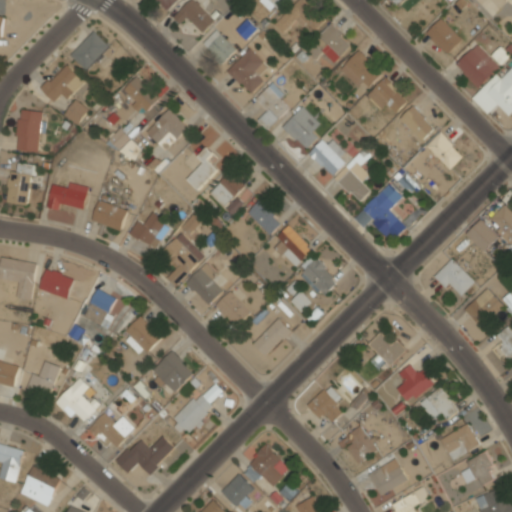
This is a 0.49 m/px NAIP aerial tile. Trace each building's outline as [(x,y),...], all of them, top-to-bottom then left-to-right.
[(178,0),(156,0),(167,11),(178,0)] [(180,25),(189,16),(203,31),(215,20),(195,0),(190,0),(173,17),(180,25)] [(260,0),(273,13),(286,0),(260,0)] [(328,17),(311,0),(297,0),(290,7),(314,31),(328,17)] [(426,31),(447,54),(463,39),(442,16),(426,31)] [(352,43),(331,22),(313,40),(334,61),(352,43)] [(203,42),(223,62),(237,49),(217,29),(203,42)] [(71,55),(86,70),(110,47),(94,31),(71,55)] [(476,86),(498,65),(478,42),(455,63),(476,86)] [(265,63),(250,47),(227,70),(250,93),(265,78),(257,71),(265,63)] [(370,67),(374,63),(359,48),(340,67),(363,90),(378,75),(370,67)] [(55,102),(62,95),(67,99),(85,82),(66,63),(41,88),(55,102)] [(495,74),(472,97),(488,113),(497,103),(507,114),(511,108),(511,65),(499,78),(495,74)] [(121,90),(143,112),(158,97),(137,75),(121,90)] [(392,103),(396,108),(406,98),(385,77),(367,95),(383,112),(392,103)] [(255,99),(267,110),(259,119),(269,128),(289,106),(281,99),(287,93),(273,80),(255,99)] [(78,124),(89,109),(75,99),(64,114),(78,124)] [(400,117),(423,140),(437,126),(414,103),(400,117)] [(320,134),(312,128),(319,119),(302,104),(282,127),(307,148),(320,134)] [(38,151),(43,110),(20,108),(15,148),(38,151)] [(146,131),(165,149),(188,126),(169,108),(146,131)] [(109,138),(117,147),(129,137),(121,127),(109,138)] [(426,144),(450,169),(464,154),(440,130),(426,144)] [(334,139),(329,145),(322,138),(309,152),(332,175),(351,156),(334,139)] [(135,160),(143,147),(129,139),(121,151),(135,160)] [(196,155),(202,162),(186,178),(197,189),(217,168),(208,160),(214,154),(206,145),(196,155)] [(3,197),(21,205),(38,170),(21,161),(16,171),(15,171),(3,197)] [(370,175),(356,161),(338,180),(360,202),(371,190),(363,181),(370,175)] [(209,192),(232,214),(252,192),(229,171),(209,192)] [(82,209),(89,186),(69,181),(68,186),(54,182),(47,206),(60,210),(62,203),(82,209)] [(403,196),(389,183),(356,217),(364,225),(371,219),(392,240),(407,225),(391,208),(403,196)] [(284,220),(261,197),(248,211),(270,234),(284,220)] [(92,219),(120,230),(128,209),(100,198),(92,219)] [(490,220),(511,242),(511,203),(509,201),(490,220)] [(131,230),(149,247),(169,226),(154,211),(143,223),(140,221),(131,230)] [(189,232),(201,221),(194,214),(182,225),(189,232)] [(468,232),(486,252),(502,237),(483,217),(468,232)] [(281,242),(276,248),(295,266),(313,248),(289,224),(276,237),(281,242)] [(169,277),(176,284),(204,257),(181,233),(160,253),(176,269),(169,277)] [(299,271),(322,296),(340,280),(316,255),(299,271)] [(0,264),(0,278),(20,281),(17,297),(32,299),(37,263),(1,257),(0,264)] [(434,274),(458,298),(475,280),(452,257),(434,274)] [(186,283),(208,305),(224,290),(202,267),(186,283)] [(67,298),(74,278),(47,268),(40,288),(67,298)] [(464,309),(479,324),(503,301),(488,286),(464,309)] [(105,326),(119,298),(97,288),(84,316),(105,326)] [(290,300),(303,313),(314,302),(301,289),(290,300)] [(237,326),(252,311),(231,290),(215,305),(237,326)] [(501,299),(511,312),(511,295),(509,292),(501,299)] [(146,352),(162,337),(141,315),(125,331),(146,352)] [(253,342),(267,355),(293,330),(279,316),(253,342)] [(405,349),(384,327),(369,342),(378,352),(371,359),(382,371),(405,349)] [(194,371),(172,349),(152,370),(174,391),(194,371)] [(0,382),(13,386),(19,365),(0,359),(0,382)] [(404,380),(396,389),(411,403),(432,380),(410,361),(398,374),(404,380)] [(32,368),(26,386),(52,395),(61,369),(48,364),(46,372),(32,368)] [(89,386),(80,377),(55,402),(71,418),(76,413),(84,422),(97,409),(82,394),(89,386)] [(174,417),(187,431),(226,393),(213,379),(174,417)] [(322,418),(326,414),(333,420),(343,410),(336,403),(343,396),(329,382),(308,404),(322,418)] [(439,412),(443,418),(458,409),(443,386),(419,401),(430,418),(439,412)] [(115,422),(104,412),(89,428),(114,451),(135,428),(122,415),(115,422)] [(480,444),(469,422),(441,437),(451,459),(480,444)] [(354,440),(346,447),(361,463),(379,446),(359,424),(349,434),(354,440)] [(175,448),(162,434),(149,447),(139,437),(116,460),(128,472),(138,462),(149,473),(175,448)] [(25,449),(0,443),(0,461),(3,462),(0,474),(0,477),(17,482),(25,449)] [(262,474),(273,485),(291,467),(267,443),(242,468),(255,481),(262,474)] [(477,476),(482,484),(498,476),(485,451),(466,461),(469,467),(462,471),(467,481),(477,476)] [(381,494),(408,478),(396,457),(368,473),(381,494)] [(21,494),(49,505),(61,477),(32,466),(21,494)] [(221,490),(242,510),(251,500),(247,496),(255,487),(239,472),(221,490)] [(475,497),(480,511),(511,511),(511,503),(505,485),(475,497)] [(394,511),(418,511),(413,503),(428,495),(423,486),(390,504),(394,511)] [(296,505),(300,511),(323,511),(313,495),(296,505)] [(228,511),(214,498),(199,511),(228,511)]
